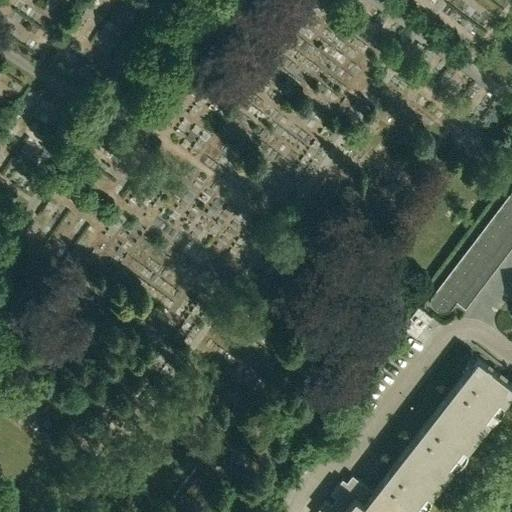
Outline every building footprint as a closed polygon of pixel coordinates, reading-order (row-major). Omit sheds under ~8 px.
[(511,188),(500,205),(511,213),(511,188)] [(493,214),(511,228),(511,213),(500,205),(493,214)] [(486,223),(511,242),(511,228),(493,214),(486,223)] [(506,253),(511,245),(511,242),(486,223),(479,232),(506,253)] [(472,242),(499,262),(506,253),(479,232),(472,242)] [(465,251),(492,272),(499,262),(472,242),(465,251)] [(458,260),(485,281),(492,272),(465,251),(458,260)] [(478,290),(485,281),(458,260),(451,269),(478,290)] [(444,279),(471,299),(478,290),(451,269),(444,279)] [(444,279),(431,295),(430,297),(430,298),(429,300),(429,301),(430,303),(430,305),(431,306),(432,307),(433,308),(437,311),(438,312),(439,312),(441,313),(443,313),(444,313),(446,312),(447,311),(449,310),(450,309),(455,302),(464,309),(471,299),(444,279)] [(402,327),(415,337),(430,318),(417,308),(402,327)] [(340,502),(338,505),(335,508),(325,500),(316,511),(416,511),(411,508),(425,491),(430,495),(452,467),(447,463),(461,444),(467,448),(489,419),(484,415),(498,397),(503,401),(511,389),(511,385),(476,358),(372,491),(351,475),(346,482),(342,479),(330,494),(340,502)]
